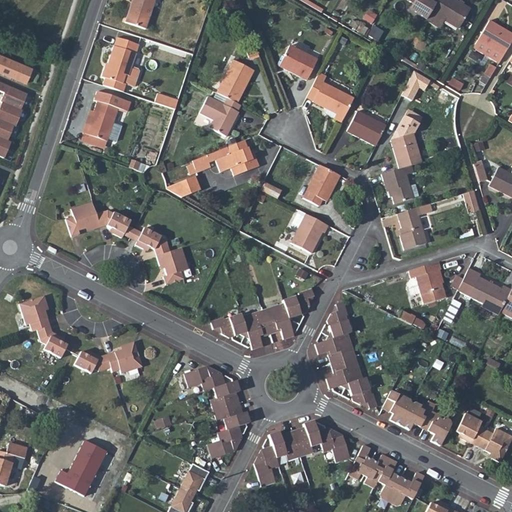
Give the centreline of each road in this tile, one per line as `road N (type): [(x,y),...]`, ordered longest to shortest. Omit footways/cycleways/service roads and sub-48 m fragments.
road 1 (residential): [(9,248),(258,373)]
road 2 (residential): [(9,248),(96,0)]
road 3 (residential): [(511,503),(305,399)]
road 4 (unknown): [(0,377),(64,424),(42,490)]
road 5 (residential): [(385,270),(475,244),(511,264)]
road 6 (residential): [(287,127),(309,152),(355,175),(368,216)]
